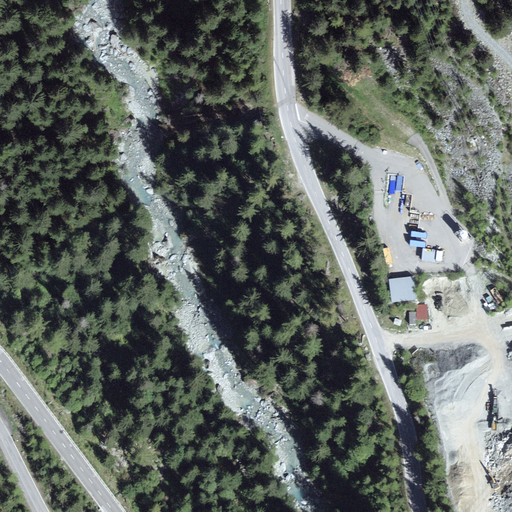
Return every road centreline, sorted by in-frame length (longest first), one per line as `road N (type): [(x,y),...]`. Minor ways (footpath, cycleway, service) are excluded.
road 1 (secondary): [(280,0),(293,132),(401,408),(419,511)]
road 2 (secondary): [(114,511),(0,360)]
